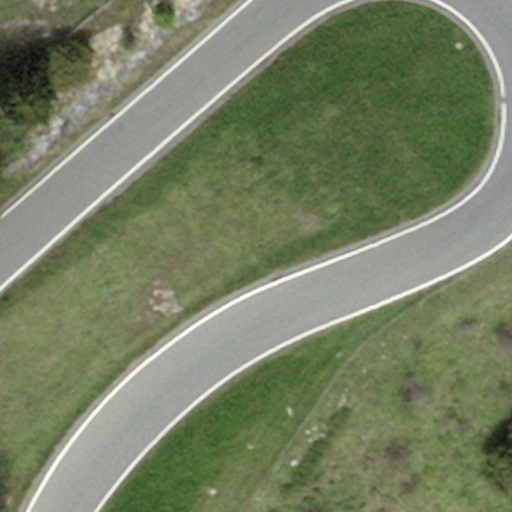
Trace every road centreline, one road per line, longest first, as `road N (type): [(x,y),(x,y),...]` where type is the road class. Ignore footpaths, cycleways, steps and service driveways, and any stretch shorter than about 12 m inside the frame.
road 1 (unclassified): [(63,511),(102,452),(204,356),(263,321),(453,239),(511,192)]
road 2 (unclassified): [(293,0),(0,251)]
